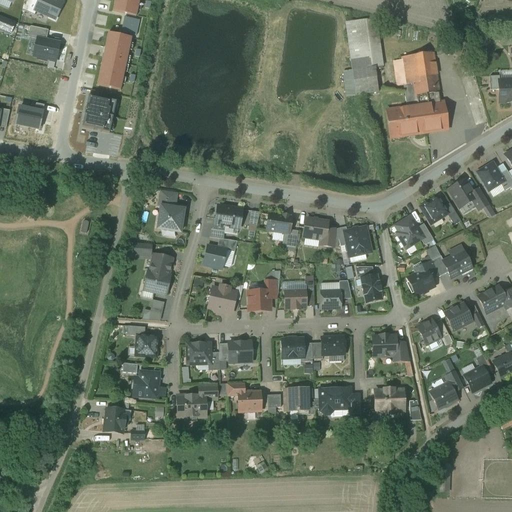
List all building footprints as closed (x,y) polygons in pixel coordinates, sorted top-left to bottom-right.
[(34,16),(36,12),(34,11),(38,0),(23,0),(22,11),(34,16)] [(55,21),(63,3),(56,0),(38,0),(34,11),(36,12),(55,21)] [(139,0),(115,0),(113,12),(136,17),(139,0)] [(0,16),(0,29),(10,34),(15,23),(0,16)] [(124,18),(122,25),(137,29),(139,21),(124,18)] [(372,68),(365,20),(346,23),(356,98),(367,97),(367,94),(378,93),(375,68),(372,68)] [(122,25),(120,33),(136,37),(137,29),(122,25)] [(37,39),(46,41),(48,31),(30,27),(28,38),(37,40),(37,39)] [(131,39),(108,34),(97,86),(120,91),(131,39)] [(46,41),(37,39),(37,40),(33,57),(38,58),(39,60),(44,61),(46,60),(56,62),(59,44),(46,41)] [(464,47),(451,43),(448,55),(460,58),(464,47)] [(433,53),(401,58),(402,60),(405,85),(413,84),(417,107),(420,133),(447,130),(443,104),(440,104),(433,53)] [(402,60),(394,61),(397,87),(405,85),(402,60)] [(490,91),(499,90),(498,81),(499,81),(499,77),(489,77),(490,91)] [(511,80),(499,81),(498,81),(499,90),(499,103),(505,103),(505,104),(511,103),(511,80)] [(108,108),(90,105),(88,115),(86,115),(85,121),(86,121),(84,132),(103,135),(104,129),(105,129),(108,117),(107,117),(108,108)] [(43,112),(18,106),(13,127),(39,132),(43,112)] [(417,107),(390,111),(394,137),(420,133),(417,107)] [(0,109),(0,127),(5,129),(9,111),(0,109)] [(492,164),(477,173),(488,192),(500,185),(504,183),(499,175),(492,164)] [(511,187),(511,180),(506,171),(499,175),(504,183),(500,185),(504,193),(511,187)] [(464,181),(448,191),(459,209),(472,201),(475,199),(472,194),(464,181)] [(489,205),(479,189),(472,194),(475,199),(472,201),(479,211),(489,205)] [(177,195),(160,192),(159,198),(176,201),(177,195)] [(438,197),(420,208),(431,225),(447,215),(448,214),(444,207),(438,197)] [(176,201),(159,198),(158,207),(161,207),(175,209),(176,201)] [(455,213),(449,204),(444,207),(448,214),(447,215),(448,217),(455,213)] [(175,209),(161,207),(159,215),(157,215),(156,221),(158,221),(157,229),(180,233),(184,210),(175,209)] [(241,210),(218,207),(215,226),(239,229),(240,219),(244,220),(245,214),(241,213),(241,210)] [(260,213),(251,212),(249,225),(256,227),(260,213)] [(455,213),(448,217),(452,224),(459,219),(455,213)] [(282,217),(269,215),(267,231),(288,234),(289,230),(291,219),(288,218),(289,217),(282,216),(282,217)] [(410,218),(395,227),(399,233),(396,234),(406,249),(421,240),(423,239),(417,229),(410,218)] [(327,223),(306,220),(303,238),(320,240),(325,241),(326,230),(327,223)] [(433,240),(423,225),(417,229),(423,239),(421,240),(424,245),(433,240)] [(346,228),(336,230),(339,241),(340,247),(347,246),(344,233),(347,232),(346,228)] [(347,232),(344,233),(347,246),(349,258),(371,253),(365,228),(347,232)] [(336,229),(329,230),(326,230),(325,241),(320,240),(319,246),(334,248),(335,241),(339,241),(336,230),(336,229)] [(224,232),(211,230),(209,238),(219,239),(223,240),(224,232)] [(298,232),(289,230),(288,234),(287,244),(296,245),(298,232)] [(223,240),(219,239),(217,249),(226,251),(227,249),(228,241),(223,240)] [(237,242),(228,241),(227,249),(235,250),(237,242)] [(150,245),(135,244),(135,245),(134,245),(133,256),(150,257),(151,246),(150,246),(150,245)] [(217,249),(207,246),(202,266),(222,270),(226,251),(217,249)] [(440,257),(435,247),(426,252),(431,261),(431,262),(439,277),(439,278),(448,273),(443,263),(443,262),(440,257)] [(471,269),(463,253),(443,262),(443,263),(448,273),(451,279),(471,269)] [(172,259),(154,255),(150,272),(148,272),(143,290),(166,296),(170,277),(168,276),(172,259)] [(431,262),(413,270),(415,275),(425,270),(431,281),(439,277),(431,262)] [(347,269),(350,280),(356,279),(353,267),(347,269)] [(354,268),(357,281),(361,280),(374,277),(372,268),(354,268)] [(415,275),(407,279),(416,297),(434,287),(431,281),(425,270),(415,275)] [(364,295),(366,304),(381,301),(379,292),(380,292),(378,284),(377,284),(376,277),(374,277),(361,280),(363,287),(362,287),(363,295),(364,295)] [(314,307),(313,281),(304,281),(305,291),(306,307),(314,307)] [(279,282),(265,282),(266,292),(266,300),(269,300),(277,300),(279,282)] [(347,282),(339,282),(339,292),(340,292),(340,300),(351,299),(347,282)] [(243,287),(236,285),(235,294),(234,300),(239,301),(243,287)] [(228,290),(221,288),(220,291),(213,289),(209,308),(231,313),(234,300),(235,294),(228,293),(228,290)] [(498,288),(478,298),(486,314),(504,305),(507,304),(501,294),(498,288)] [(511,288),(501,294),(507,304),(504,305),(506,310),(511,307),(511,288)] [(305,291),(298,291),(298,289),(291,290),(291,292),(284,292),(285,309),(305,308),(306,307),(305,291)] [(266,292),(248,293),(249,312),(269,312),(269,307),(269,300),(266,300),(266,292)] [(339,292),(320,293),(321,310),(340,309),(340,300),(340,292),(339,292)] [(164,303),(152,301),(150,309),(163,310),(164,303)] [(463,305),(445,314),(453,331),(471,322),(463,305)] [(163,310),(150,309),(148,321),(160,322),(163,310)] [(478,314),(472,318),(477,328),(483,325),(478,314)] [(449,336),(441,320),(433,324),(440,339),(439,339),(440,340),(449,336)] [(433,324),(431,321),(417,328),(426,346),(439,339),(440,339),(433,324)] [(135,327),(128,327),(127,336),(135,337),(135,327)] [(145,328),(135,327),(135,337),(137,337),(137,336),(144,337),(145,328)] [(144,337),(137,336),(137,337),(136,356),(156,358),(157,338),(144,337)] [(388,336),(379,337),(380,338),(372,338),(373,357),(394,356),(396,356),(396,344),(395,337),(388,337),(388,336)] [(343,338),(321,339),(321,344),(322,356),(344,355),(343,338)] [(303,340),(281,340),(282,359),(300,359),(304,358),(303,344),(303,340)] [(250,342),(228,343),(228,344),(229,362),(229,363),(251,363),(250,342)] [(210,344),(186,345),(187,365),(208,364),(211,364),(210,353),(210,344)] [(228,344),(218,345),(219,353),(219,363),(229,362),(228,344)] [(311,344),(303,344),(304,358),(300,359),(300,363),(312,362),(312,360),(311,344)] [(321,344),(312,344),(311,344),(312,360),(322,360),(322,356),(321,344)] [(406,344),(396,344),(396,356),(394,356),(394,362),(410,362),(406,344)] [(219,353),(210,353),(211,364),(208,364),(208,371),(219,371),(219,363),(219,353)] [(511,358),(510,354),(493,363),(501,378),(511,372),(511,358)] [(483,357),(476,360),(479,367),(480,369),(482,368),(486,375),(491,373),(486,364),(483,357)] [(137,365),(123,364),(122,373),(136,374),(137,365)] [(307,373),(322,373),(321,364),(306,365),(307,373)] [(451,366),(446,369),(449,375),(455,372),(451,366)] [(480,369),(464,377),(472,392),(490,383),(486,375),(482,368),(480,369)] [(449,375),(445,377),(449,384),(448,384),(452,392),(455,391),(455,392),(463,388),(455,372),(449,375)] [(159,374),(140,373),(139,380),(136,379),(134,397),(157,399),(157,398),(158,388),(159,374)] [(243,384),(226,385),(226,396),(238,396),(238,393),(243,393),(243,384)] [(448,384),(430,393),(438,410),(444,407),(445,408),(451,405),(450,404),(456,401),(452,392),(448,384)] [(216,385),(198,386),(199,397),(205,396),(205,400),(217,400),(216,385)] [(165,388),(158,388),(157,398),(164,398),(165,388)] [(342,388),(328,389),(327,390),(319,390),(320,410),(322,410),(322,412),(325,415),(329,415),(332,411),(332,410),(342,410),(350,409),(351,409),(350,396),(350,389),(343,389),(342,388)] [(307,389),(288,390),(288,395),(284,395),(284,412),(297,411),(297,416),(308,415),(308,403),(307,389)] [(393,391),(384,391),(384,392),(375,392),(376,412),(385,412),(385,415),(394,415),(394,412),(403,411),(402,391),(393,392),(393,391)] [(252,393),(245,393),(243,393),(238,393),(238,396),(239,413),(260,412),(259,393),(252,393)] [(280,395),(267,396),(267,408),(275,408),(281,408),(280,395)] [(360,395),(350,396),(351,409),(350,409),(350,414),(361,413),(360,395)] [(199,397),(177,397),(177,418),(205,418),(205,400),(205,396),(199,397)] [(417,402),(409,402),(410,420),(420,419),(417,402)] [(124,411),(106,409),(105,423),(104,423),(103,433),(121,434),(124,411)] [(511,419),(510,415),(498,420),(503,432),(511,427),(511,419)] [(144,432),(131,432),(131,440),(144,440),(144,432)]
